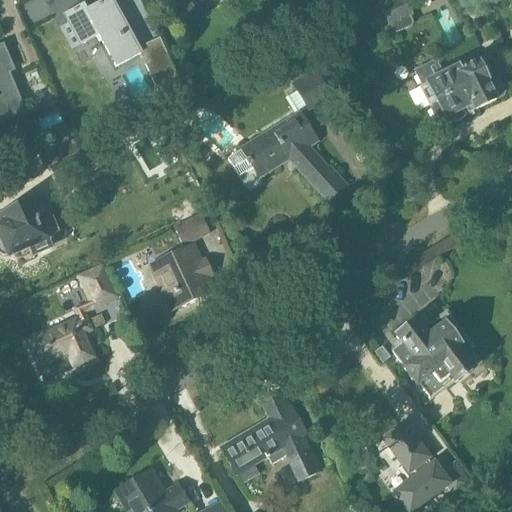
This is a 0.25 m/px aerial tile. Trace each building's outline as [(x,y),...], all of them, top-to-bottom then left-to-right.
[(116,68),(140,55),(141,54),(111,0),(107,0),(88,11),(85,5),(65,16),(65,18),(67,17),(83,45),(99,36),(116,68)] [(366,11),(369,19),(382,13),(388,27),(412,16),(405,0),(396,0),(381,6),(381,5),(366,11)] [(287,36),(276,42),(282,54),(293,48),(287,36)] [(3,48),(0,49),(0,124),(25,114),(8,73),(13,71),(3,48)] [(180,84),(167,55),(145,65),(158,94),(180,84)] [(503,97),(506,92),(500,80),(494,79),(493,75),(499,72),(490,55),(477,62),(478,64),(463,72),(461,67),(442,77),(437,67),(429,71),(427,66),(414,73),(431,106),(430,106),(439,123),(441,122),(443,125),(448,123),(449,124),(503,97)] [(310,110),(331,97),(315,72),(294,85),(310,110)] [(243,150),(228,159),(239,176),(253,167),(260,177),(290,159),(329,202),(347,186),(331,169),(329,170),(308,147),(317,142),(300,114),(243,150)] [(56,183),(85,169),(77,154),(49,169),(56,183)] [(0,255),(1,256),(2,256),(3,257),(5,257),(6,257),(8,257),(9,256),(10,257),(30,248),(34,255),(52,247),(48,238),(60,232),(44,197),(4,215),(7,222),(0,225),(0,235),(2,239),(0,240),(0,255)] [(173,229),(182,248),(210,236),(201,216),(173,229)] [(182,307),(214,292),(193,247),(152,266),(167,298),(176,294),(182,307)] [(92,331),(86,317),(85,315),(119,300),(103,264),(75,277),(88,304),(74,310),(78,320),(28,342),(39,367),(68,355),(74,368),(94,359),(84,335),(92,331)] [(403,344),(393,352),(406,369),(405,369),(417,385),(432,374),(441,384),(451,377),(456,384),(473,369),(458,349),(462,347),(460,344),(446,326),(429,338),(417,322),(398,337),(403,344)] [(255,431),(223,450),(238,476),(253,466),(267,458),(268,459),(271,466),(286,458),(298,484),(320,474),(309,451),(284,395),(264,403),(274,425),(269,428),(268,426),(256,433),(255,431)] [(429,459),(404,426),(384,441),(408,474),(413,471),(417,477),(394,494),(406,511),(412,511),(447,486),(454,496),(468,485),(453,466),(441,475),(433,465),(429,468),(424,462),(429,459)] [(174,511),(188,503),(178,486),(164,495),(150,472),(116,492),(127,511),(174,511)] [(511,511),(511,495),(500,503),(505,511),(511,511)]
